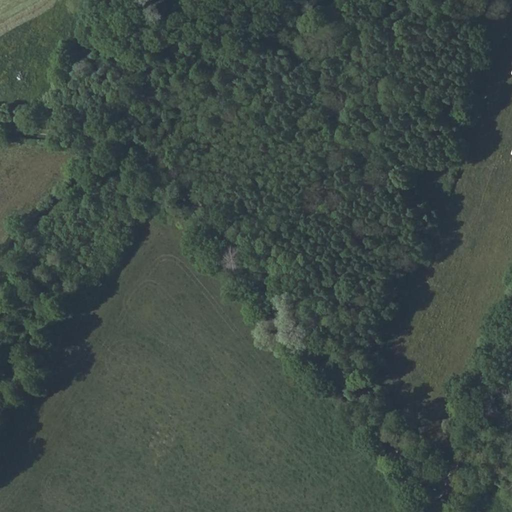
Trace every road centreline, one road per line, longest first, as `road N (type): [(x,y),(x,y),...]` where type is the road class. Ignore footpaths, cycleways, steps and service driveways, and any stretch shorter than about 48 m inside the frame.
road 1 (track): [(116,136),(194,187),(439,498)]
road 2 (track): [(434,511),(511,300)]
road 3 (track): [(0,260),(116,136)]
